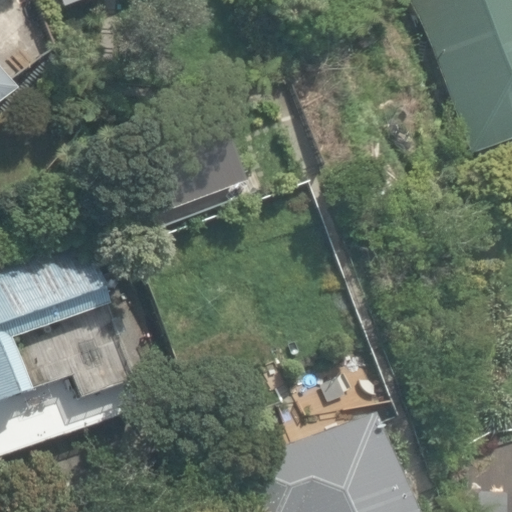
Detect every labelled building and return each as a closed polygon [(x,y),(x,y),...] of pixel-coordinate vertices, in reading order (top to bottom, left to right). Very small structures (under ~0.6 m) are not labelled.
[(51,0),(55,10),(79,0),(51,0)] [(511,0),(406,0),(463,157),(511,139),(511,0)] [(0,401),(64,380),(71,400),(123,383),(75,243),(61,247),(0,268),(0,401)] [(201,431),(244,415),(229,376),(186,393),(201,431)] [(399,511),(365,416),(226,466),(242,511),(399,511)]
